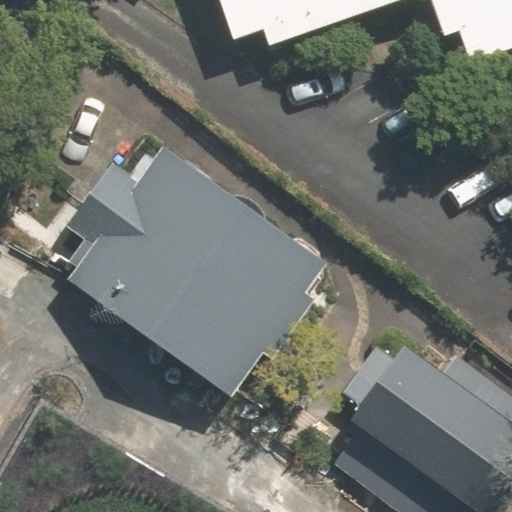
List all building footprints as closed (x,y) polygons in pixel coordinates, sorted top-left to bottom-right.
[(223,0),(238,41),(267,31),(273,48),(322,31),(311,0),(223,0)] [(312,0),(323,30),(398,4),(396,0),(312,0)] [(511,0),(432,0),(446,38),(461,32),(473,64),(511,50),(511,0)] [(73,285),(230,405),(336,268),(168,139),(138,178),(116,161),(66,225),(89,243),(73,285)] [(0,383),(0,482),(42,511),(150,511),(171,482),(147,465),(178,421),(103,369),(115,352),(53,308),(0,383)] [(505,511),(511,504),(511,425),(410,345),(355,415),(478,511),(505,511)]
